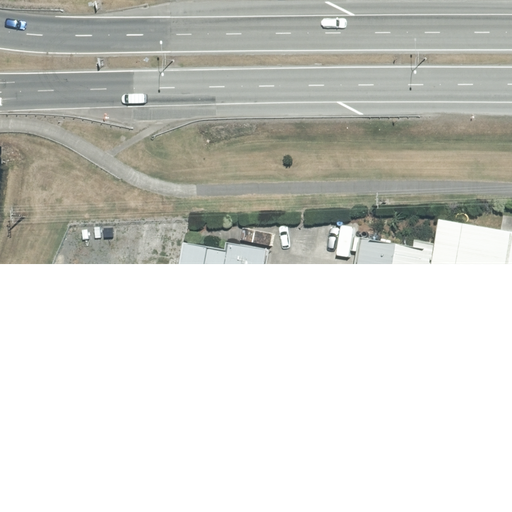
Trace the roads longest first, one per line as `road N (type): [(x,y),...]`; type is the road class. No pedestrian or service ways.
road 1 (primary): [(511,84),(0,92)]
road 2 (primary): [(0,29),(511,33)]
